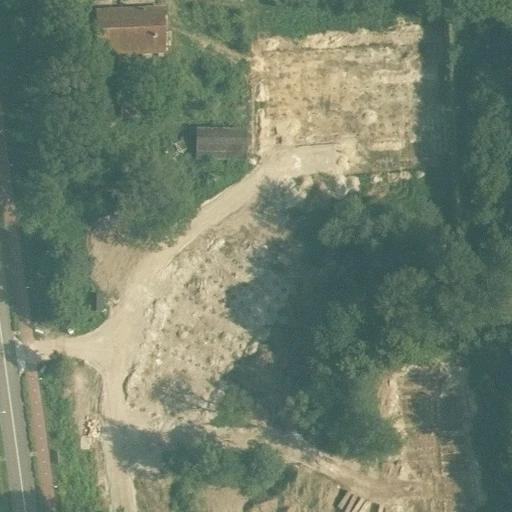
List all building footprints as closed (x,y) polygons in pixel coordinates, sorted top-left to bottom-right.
[(96,13),(98,67),(129,66),(129,55),(164,54),(162,10),(96,13)] [(432,18),(266,22),(268,106),(355,105),(356,138),(438,137),(432,18)] [(93,90),(94,120),(140,118),(139,89),(93,90)] [(247,159),(247,128),(198,128),(198,159),(247,159)] [(206,312),(213,315),(233,295),(250,287),(255,291),(283,259),(241,226),(233,234),(210,217),(165,256),(108,366),(136,381),(141,374),(173,390),(206,312)] [(432,403),(392,404),(395,453),(400,453),(402,511),(468,511),(464,424),(433,426),(432,403)]
